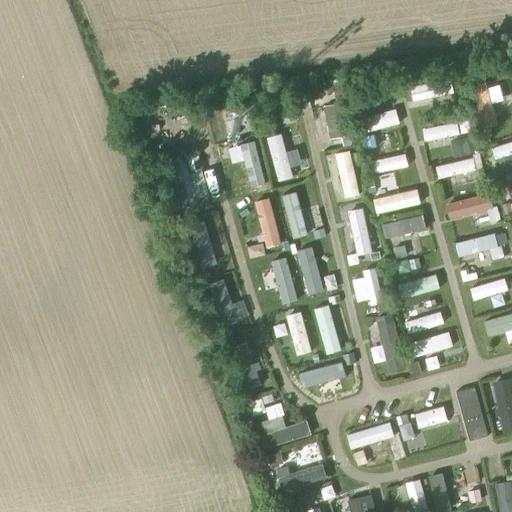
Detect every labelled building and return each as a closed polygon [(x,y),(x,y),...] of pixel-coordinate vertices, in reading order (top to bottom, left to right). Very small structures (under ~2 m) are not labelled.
[(453,83),(413,92),(416,107),(456,97),(453,83)] [(488,86),(471,89),(482,133),(498,129),(488,86)] [(330,140),(350,136),(345,103),(324,106),(330,140)] [(393,111),(359,120),(362,135),(397,126),(393,111)] [(457,123),(423,131),(427,147),(461,139),(457,123)] [(281,136),(267,140),(280,186),(293,183),(281,136)] [(253,144),(239,148),(251,193),(265,190),(253,144)] [(335,155),(345,201),(358,198),(348,153),(335,155)] [(500,178),(511,173),(511,154),(494,160),(500,178)] [(404,156),(370,163),(373,175),(406,168),(404,156)] [(476,158),(436,167),(440,184),(480,175),(476,158)] [(186,164),(171,168),(182,212),(198,208),(186,164)] [(414,191),(373,200),(376,216),(418,207),(414,191)] [(296,194),(282,197),(294,243),(308,240),(296,194)] [(489,196),(446,206),(450,224),(493,214),(489,196)] [(269,201),(255,205),(268,252),(282,248),(269,201)] [(504,206),(493,208),(496,223),(506,221),(504,206)] [(347,215),(356,260),(371,257),(362,212),(347,215)] [(422,218),(383,226),(386,242),(426,233),(422,218)] [(203,224),(190,227),(202,274),(215,270),(203,224)] [(497,236),(456,245),(460,261),(501,252),(497,236)] [(311,248),(297,252),(310,300),(323,296),(311,248)] [(284,260),(271,264),(283,309),(296,305),(284,260)] [(362,273),(369,310),(381,308),(373,270),(362,273)] [(437,278),(400,287),(403,300),(440,291),(437,278)] [(221,282),(209,287),(226,332),(239,327),(221,282)] [(506,283),(470,291),(473,306),(509,297),(506,283)] [(327,306),(314,310),(326,358),(340,355),(327,306)] [(441,314),(406,322),(408,333),(443,325),(441,314)] [(286,318),(297,360),(309,356),(298,315),(286,318)] [(511,318),(485,324),(489,342),(511,336),(511,318)] [(379,325),(390,379),(403,376),(392,323),(379,325)] [(447,337),(410,346),(413,360),(451,352),(447,337)] [(245,344),(231,350),(248,393),(261,388),(245,344)] [(339,363),(305,372),(309,387),(343,379),(339,363)] [(494,388),(503,435),(511,433),(511,405),(508,385),(494,388)] [(469,442),(488,436),(474,387),(455,393),(469,442)] [(259,407),(284,404),(283,394),(257,397),(259,407)] [(443,409),(415,417),(419,430),(447,422),(443,409)] [(280,415),(260,423),(267,439),(286,432),(280,415)] [(389,425),(351,436),(356,452),(393,441),(389,425)] [(278,479),(282,494),(326,481),(321,467),(278,479)] [(430,480),(436,511),(450,511),(443,478),(430,480)] [(426,511),(418,482),(407,485),(415,511),(426,511)] [(511,511),(511,491),(511,484),(496,487),(501,511),(511,511)] [(349,511),(374,511),(371,496),(347,502),(349,511)]
